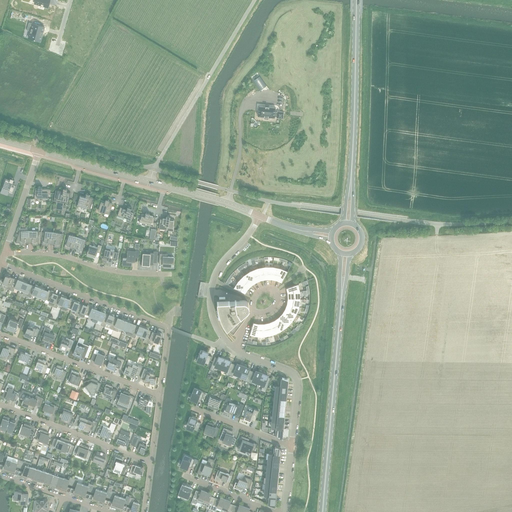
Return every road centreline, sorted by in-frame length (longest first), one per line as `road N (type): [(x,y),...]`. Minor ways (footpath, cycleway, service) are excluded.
road 1 (residential): [(158,394),(167,328),(1,263)]
road 2 (tertiary): [(260,216),(38,150)]
road 3 (primary): [(322,511),(341,292)]
road 4 (primary): [(350,182),(356,0)]
road 5 (residential): [(158,394),(0,333)]
road 6 (residential): [(170,274),(5,251)]
road 7 (residential): [(150,461),(0,403)]
road 8 (residential): [(226,339),(212,313),(213,280),(260,216)]
road 9 (residential): [(291,446),(294,374),(238,350)]
